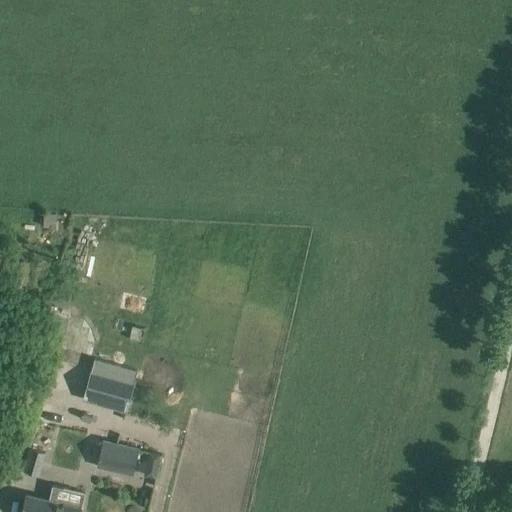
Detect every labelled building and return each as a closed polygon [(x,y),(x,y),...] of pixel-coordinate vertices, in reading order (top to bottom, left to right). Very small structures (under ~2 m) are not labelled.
[(56,227),(56,213),(44,212),(44,227),(56,227)] [(56,289),(52,305),(63,308),(67,291),(56,289)] [(132,325),(129,338),(139,340),(141,327),(132,325)] [(127,412),(136,381),(120,377),(122,368),(111,365),(108,373),(92,368),(83,400),(127,412)] [(140,448),(103,439),(97,467),(134,475),(140,448)] [(32,448),(24,471),(39,476),(46,453),(32,448)] [(80,511),(85,493),(52,485),(48,501),(25,496),(20,511),(80,511)]
